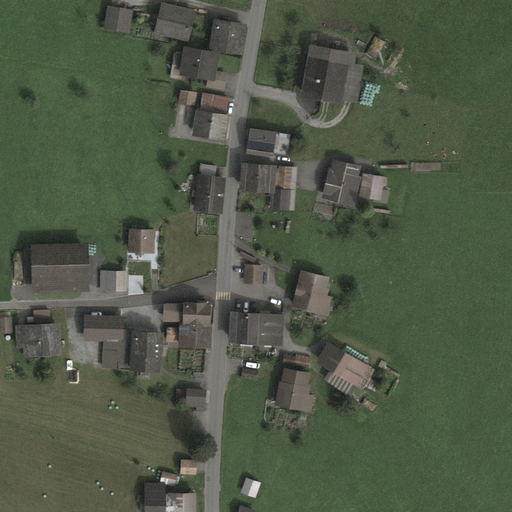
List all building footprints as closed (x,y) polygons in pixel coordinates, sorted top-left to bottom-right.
[(164,6),(158,30),(186,37),(192,12),(164,6)] [(110,8),(107,26),(127,29),(130,11),(110,8)] [(217,22),(213,45),(239,50),(243,26),(217,22)] [(340,100),(340,96),(355,98),(360,68),(351,67),(353,56),(312,48),(304,93),(340,100)] [(183,76),(184,70),(212,75),(215,55),(187,50),(186,56),(176,54),(173,74),(183,76)] [(181,90),(179,102),(193,104),(195,92),(181,90)] [(201,109),(197,108),(193,131),(209,134),(215,95),(204,93),(201,109)] [(215,95),(209,134),(225,137),(228,116),(224,115),(227,97),(215,95)] [(289,134),(253,129),(250,147),(267,150),(266,154),(272,155),(273,151),(287,153),(289,134)] [(327,194),(339,197),(347,163),(335,161),(333,170),(330,169),(324,193),(327,194)] [(347,163),(339,197),(350,200),(349,203),(353,204),(358,181),(358,180),(358,177),(356,176),(358,166),(347,163)] [(215,166),(202,165),(200,187),(197,186),(194,206),(219,209),(223,178),(214,177),(215,166)] [(269,188),(274,188),(275,167),(242,165),(241,185),(269,188)] [(278,189),(274,188),(272,206),(293,207),(296,169),(280,168),(278,189)] [(363,174),(361,184),(372,186),(373,175),(363,174)] [(373,175),(372,186),(361,184),(359,194),(381,198),(384,177),(377,176),(373,175)] [(132,225),(131,249),(151,250),(152,231),(142,231),(142,225),(132,225)] [(36,285),(85,284),(85,247),(35,249),(36,285)] [(245,281),(260,282),(261,266),(246,266),(245,281)] [(326,277),(304,271),(301,285),(298,284),(293,303),(328,311),(330,299),(325,298),(327,290),(323,289),(326,277)] [(101,288),(116,288),(116,272),(101,272),(101,288)] [(116,272),(116,288),(124,288),(124,272),(116,272)] [(182,318),(181,322),(185,322),(207,323),(208,304),(207,304),(207,302),(198,301),(198,304),(166,303),(165,317),(182,318)] [(52,318),(52,309),(34,308),(34,317),(52,318)] [(98,308),(98,338),(119,338),(120,331),(120,308),(98,308)] [(235,338),(258,340),(259,314),(232,312),(230,338),(235,338)] [(259,314),(258,340),(281,341),(283,314),(260,313),(260,314),(259,314)] [(10,317),(0,317),(0,331),(11,331),(10,317)] [(185,322),(181,322),(180,342),(211,344),(211,323),(208,323),(207,323),(185,322)] [(18,328),(19,343),(27,343),(27,351),(57,350),(56,326),(18,328)] [(169,328),(168,340),(178,340),(179,329),(169,328)] [(119,338),(117,368),(158,370),(161,334),(120,331),(119,338)] [(320,360),(357,382),(367,366),(330,345),(320,360)] [(295,356),(285,354),(284,362),(308,367),(311,357),(296,354),(295,356)] [(256,379),(258,371),(243,368),(241,376),(256,379)] [(280,382),(276,401),(310,408),(312,397),(304,395),(307,372),(286,368),(283,382),(280,382)] [(374,390),(378,384),(369,378),(365,385),(374,390)] [(202,411),(203,390),(188,388),(187,402),(197,402),(196,411),(202,411)] [(182,461),(181,471),(195,472),(195,462),(182,461)] [(174,485),(176,475),(164,472),(162,482),(174,485)] [(247,479),(242,491),(254,495),(259,483),(247,479)] [(145,511),(195,511),(196,494),(164,494),(164,483),(146,483),(145,511)]
